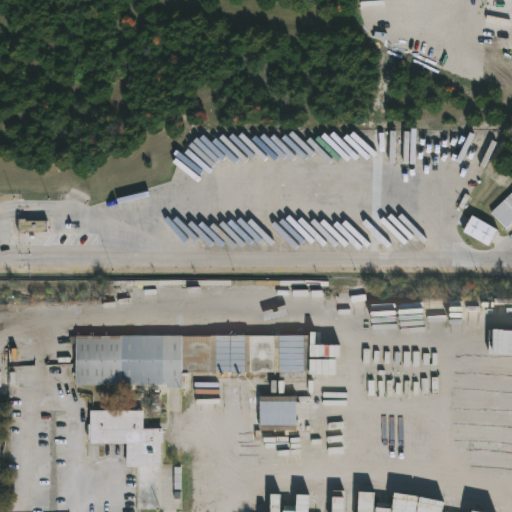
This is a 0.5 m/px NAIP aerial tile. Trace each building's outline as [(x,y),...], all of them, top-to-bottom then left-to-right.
[(511,225),(508,229),(492,212),(511,192),(511,225)] [(497,228),(470,216),(463,233),(490,245),(497,228)] [(27,218),(27,220),(49,220),(49,232),(26,232),(26,234),(19,234),(19,218),(27,218)] [(309,333),(309,371),(305,371),(305,376),(280,376),(280,371),(246,371),(246,376),(234,376),(234,371),(229,371),(229,376),(217,376),(217,371),(190,371),(190,387),(168,387),(168,388),(143,388),(143,384),(135,384),(135,389),(123,389),(123,384),(76,384),(76,342),(70,342),(70,335),(76,334),(309,333)] [(511,414),(511,389),(487,388),(485,413),(511,414)] [(298,429),(261,429),(262,395),(298,395),(298,429)] [(145,422),(145,428),(163,427),(163,467),(161,467),(162,509),(138,510),(137,465),(128,465),(127,442),(91,443),(91,440),(89,440),(88,422),(91,422),(91,409),(145,409),(145,422)] [(186,457),(168,456),(169,432),(186,431),(186,457)] [(476,471),(511,473),(511,448),(478,446),(476,471)]
